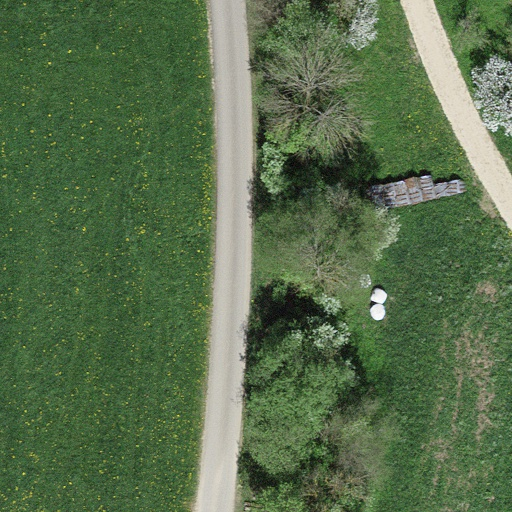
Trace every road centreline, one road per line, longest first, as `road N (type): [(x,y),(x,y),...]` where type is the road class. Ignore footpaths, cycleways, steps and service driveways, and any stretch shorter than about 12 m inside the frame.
road 1 (unclassified): [(232,0),(239,231),(218,511)]
road 2 (track): [(511,203),(473,135),(422,0)]
